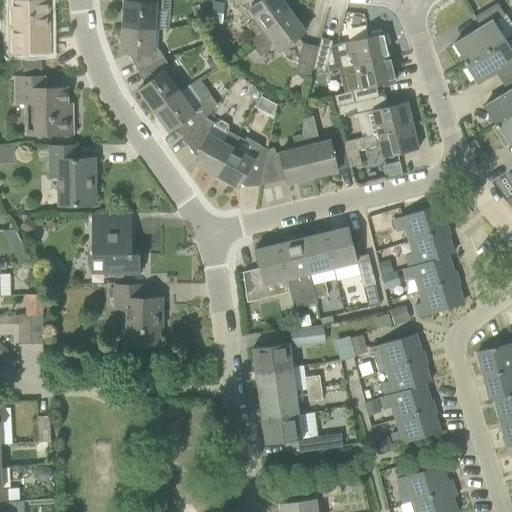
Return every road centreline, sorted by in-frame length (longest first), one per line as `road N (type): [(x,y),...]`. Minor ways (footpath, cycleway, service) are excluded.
road 1 (residential): [(253,511),(211,236)]
road 2 (residential): [(211,236),(115,102),(94,60),(82,0)]
road 3 (residential): [(211,236),(462,168)]
road 4 (residential): [(505,511),(452,346),(457,333),(511,293)]
road 5 (residential): [(462,168),(409,4)]
